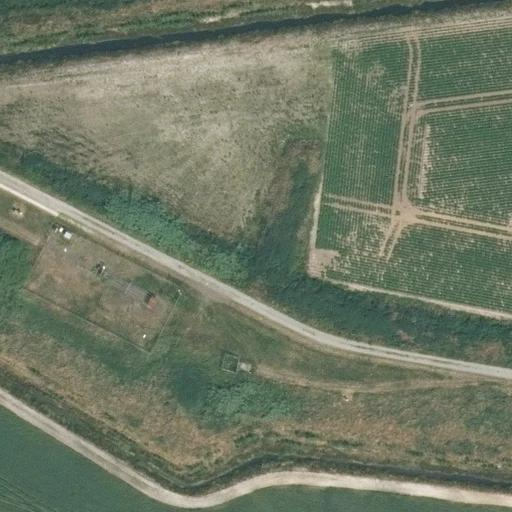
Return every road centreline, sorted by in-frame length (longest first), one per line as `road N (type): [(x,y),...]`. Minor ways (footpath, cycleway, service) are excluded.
road 1 (track): [(511,375),(343,346),(0,180)]
road 2 (track): [(467,367),(352,388),(254,371)]
road 3 (track): [(0,220),(119,286)]
